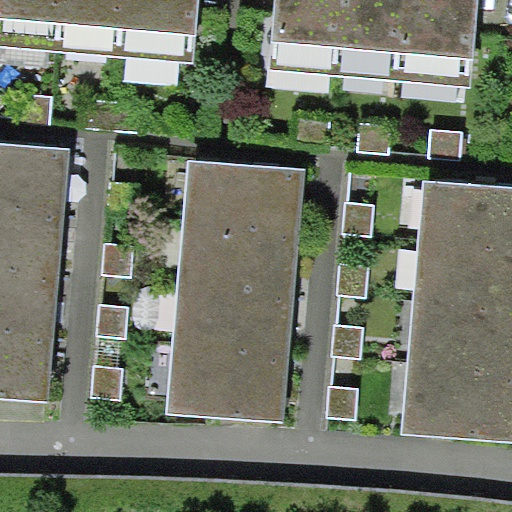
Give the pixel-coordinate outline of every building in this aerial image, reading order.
[(71,0),(4,0),(2,29),(69,35),(71,0)] [(138,0),(71,0),(69,35),(135,40),(138,0)] [(205,0),(138,0),(135,40),(202,46),(205,0)] [(350,0),(283,0),(279,54),(346,59),(350,0)] [(417,0),(350,0),(346,59),(412,65),(417,0)] [(484,0),(417,0),(412,65),(479,71),(484,0)] [(0,140),(0,203),(64,209),(70,146),(0,140)] [(200,156),(195,219),(301,228),(306,165),(200,156)] [(511,183),(439,178),(433,240),(511,247),(511,183)] [(0,203),(0,266),(59,271),(64,209),(0,203)] [(195,219),(189,281),(296,291),(301,228),(195,219)] [(511,247),(433,240),(428,303),(511,310),(511,247)] [(0,266),(0,329),(54,334),(59,271),(0,266)] [(189,281),(184,344),(290,353),(296,291),(189,281)] [(511,310),(428,303),(423,366),(511,373),(511,310)] [(0,329),(0,392),(48,397),(54,334),(0,329)] [(184,344),(179,407),(285,416),(290,353),(184,344)] [(511,373),(423,366),(417,428),(511,436),(511,373)] [(0,511),(511,511),(511,497),(320,482),(86,475),(0,472),(0,511)]
